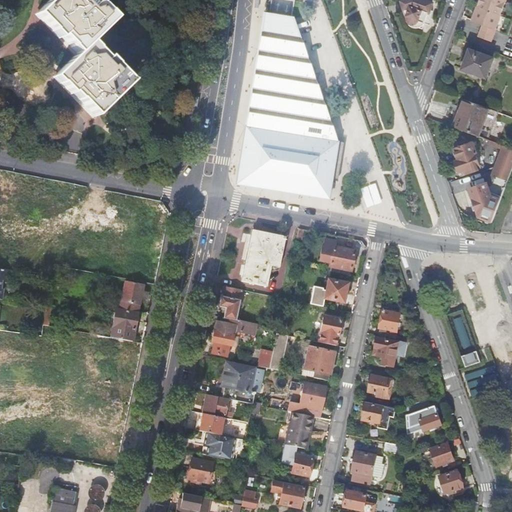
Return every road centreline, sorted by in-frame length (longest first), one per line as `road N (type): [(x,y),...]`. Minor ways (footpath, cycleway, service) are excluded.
road 1 (secondary): [(192,194),(130,511)]
road 2 (secondary): [(152,511),(215,199)]
road 3 (residential): [(485,511),(485,474),(402,236)]
road 4 (residential): [(379,231),(321,511)]
road 5 (secondary): [(215,199),(246,0)]
road 6 (secondary): [(225,0),(192,194)]
road 7 (secondary): [(0,157),(192,194)]
road 8 (residential): [(379,231),(215,199)]
road 9 (residential): [(451,245),(413,118)]
road 10 (residential): [(458,0),(413,118)]
road 11 (residential): [(413,118),(373,0)]
